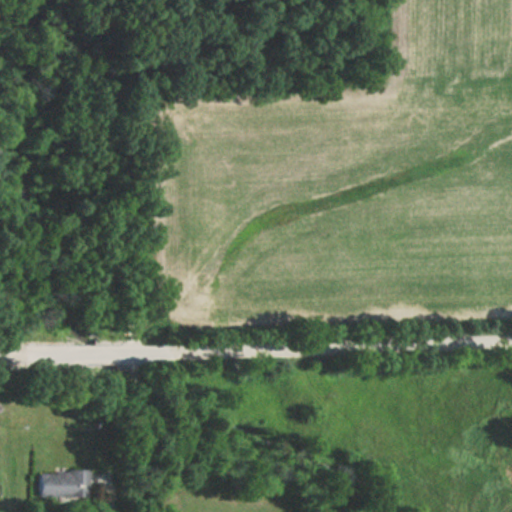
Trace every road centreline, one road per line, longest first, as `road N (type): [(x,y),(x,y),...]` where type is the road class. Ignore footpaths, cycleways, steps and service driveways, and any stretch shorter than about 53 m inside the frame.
road 1 (residential): [(511,338),(132,350)]
road 2 (residential): [(132,350),(0,354)]
